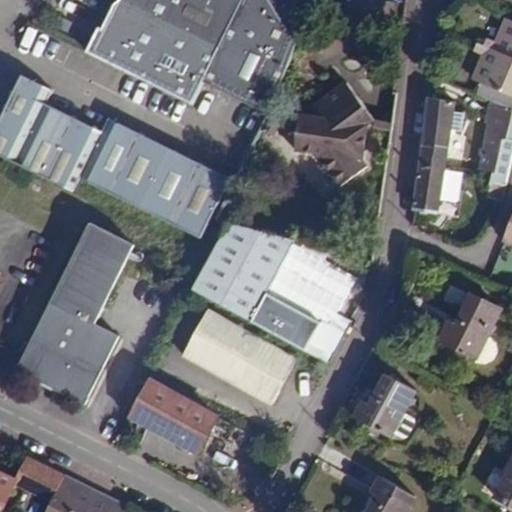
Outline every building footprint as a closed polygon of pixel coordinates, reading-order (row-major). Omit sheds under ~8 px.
[(271,113),(310,13),(312,9),(302,5),(301,0),(124,0),(116,7),(104,33),(98,44),(102,45),(95,58),(190,105),(195,97),(201,83),(265,115),(269,117),(271,113)] [(301,0),(302,5),(312,9),(315,0),(314,0),(301,0)] [(501,55),(511,27),(511,22),(507,21),(497,44),(490,42),(487,49),(494,52),(501,55)] [(511,27),(501,55),(494,52),(481,84),(511,96),(511,27)] [(100,31),(88,55),(95,58),(102,45),(98,44),(104,33),(100,31)] [(481,84),(494,52),(487,49),(478,46),(476,54),(484,57),(475,81),(481,84)] [(0,156),(76,195),(82,181),(203,241),(233,182),(112,122),(105,135),(48,107),(54,94),(25,80),(2,124),(0,123),(0,156)] [(374,123),(371,118),(346,86),(316,110),(305,118),(300,118),(295,153),(318,156),(342,189),(367,170),(363,162),(364,152),(360,151),(362,140),(366,141),(368,127),(374,123)] [(421,168),(446,172),(456,105),(432,100),(421,168)] [(498,155),(505,112),(492,109),(484,153),(498,155)] [(269,117),(262,134),(274,140),(283,120),(271,113),(269,117)] [(481,172),(495,174),(498,155),(484,153),(481,172)] [(421,168),(414,212),(439,216),(446,172),(421,168)] [(96,325),(136,245),(92,224),(17,373),(85,407),(120,337),(96,325)] [(196,291),(307,354),(322,326),(269,296),(297,245),(229,227),(196,291)] [(478,360),(502,311),(451,285),(445,299),(466,311),(457,327),(450,324),(442,341),(478,360)] [(273,405),(297,362),(210,312),(185,356),(273,405)] [(391,439),(416,391),(388,376),(372,407),(366,404),(357,421),(391,439)] [(151,380),(132,416),(202,454),(221,421),(151,380)] [(396,432),(406,438),(417,420),(407,414),(396,432)] [(51,505),(63,480),(26,462),(16,484),(14,487),(51,505)] [(511,470),(495,501),(511,509),(511,470)] [(0,511),(2,511),(14,487),(16,484),(0,476),(0,511)] [(63,480),(51,505),(47,511),(127,511),(129,509),(64,478),(63,480)] [(408,511),(416,499),(384,480),(375,495),(378,498),(370,511),(408,511)]
